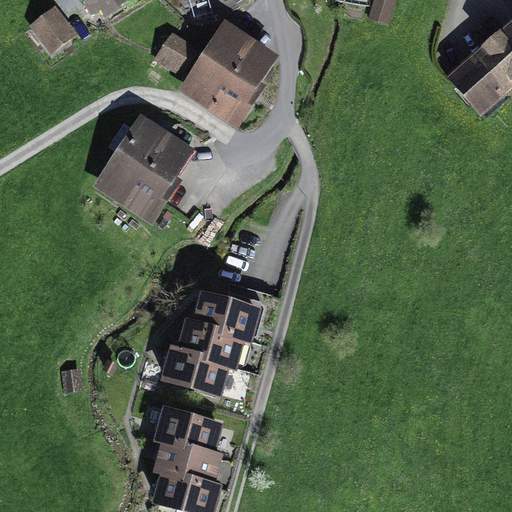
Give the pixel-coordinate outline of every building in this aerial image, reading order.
[(75,0),(91,25),(101,19),(105,25),(147,0),(75,0)] [(375,0),(368,22),(389,28),(397,0),(375,0)] [(54,11),(31,29),(52,57),(75,39),(54,11)] [(511,28),(447,85),(480,124),(511,97),(511,28)] [(280,66),(225,29),(206,58),(188,84),(179,98),(238,137),(266,96),(262,93),(280,66)] [(172,36),(155,63),(188,84),(206,58),(172,36)] [(194,146),(141,111),(93,185),(152,224),(182,177),(176,173),(194,146)] [(217,332),(245,339),(252,341),(263,304),(201,287),(193,316),(220,324),(217,332)] [(220,324),(193,316),(186,314),(178,342),(205,349),(202,359),(230,367),(236,369),(245,339),(217,332),(220,324)] [(205,349),(178,342),(171,340),(160,378),(222,396),(230,367),(202,359),(205,349)] [(62,371),(64,393),(85,391),(82,369),(62,371)] [(189,441),(217,449),(225,420),(163,403),(153,439),(161,441),(186,448),(189,441)] [(188,472),(216,480),(224,451),(217,449),(189,441),(186,448),(161,441),(153,469),(161,471),(186,478),(188,472)] [(186,478),(161,471),(152,501),(190,511),(215,511),(224,482),(216,480),(188,472),(186,478)]
